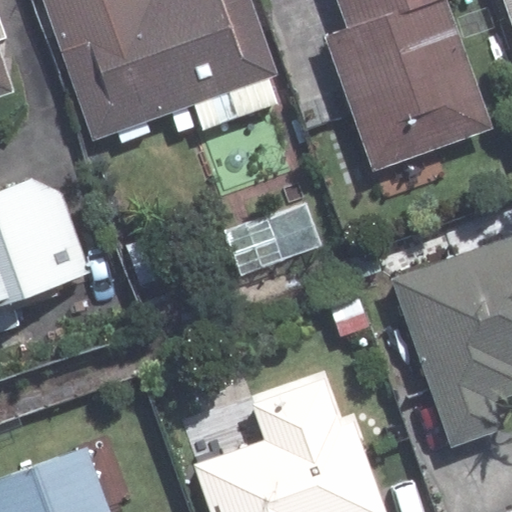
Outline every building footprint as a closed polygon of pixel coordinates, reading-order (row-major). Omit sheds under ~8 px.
[(34,0),(84,139),(187,102),(196,128),(268,102),(259,77),(268,73),(241,0),(34,0)] [(436,0),(330,0),(340,28),(317,35),(364,168),(481,127),(436,0)] [(511,0),(498,0),(511,40),(511,0)] [(0,326),(9,323),(1,302),(83,271),(53,190),(18,173),(0,180),(0,326)] [(258,215),(218,230),(234,273),(275,258),(258,215)] [(511,233),(384,279),(444,444),(493,426),(484,401),(511,389),(511,233)] [(121,249),(135,286),(161,277),(148,239),(121,249)] [(369,249),(343,258),(349,278),(376,270),(369,249)] [(378,511),(346,419),(332,425),(315,377),(244,402),(256,438),(184,463),(201,511),(378,511)] [(102,511),(77,444),(0,472),(0,511),(102,511)]
